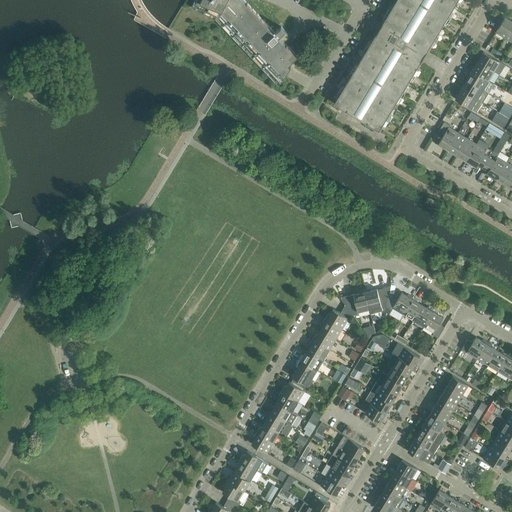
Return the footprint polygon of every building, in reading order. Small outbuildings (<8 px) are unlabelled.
[(194,0),(191,7),(192,8),(215,19),(278,85),(279,86),(285,76),(291,66),(290,65),(290,66),(289,64),(291,62),(297,56),(288,46),(282,40),(285,37),(288,34),(281,27),(275,33),(272,30),(244,0),(194,0)] [(457,0),(396,0),(379,29),(334,103),(379,130),(457,0)] [(511,20),(505,17),(495,32),(505,38),(511,26),(511,20)] [(483,52),(478,61),(494,71),(499,74),(505,65),(483,52)] [(478,61),(472,71),(489,81),(494,71),(478,61)] [(472,71),(467,80),(483,90),(489,81),(472,71)] [(461,89),(478,99),(483,90),(467,80),(461,89)] [(472,109),(478,99),(461,89),(455,99),(472,109)] [(509,118),(511,113),(511,107),(506,104),(501,113),(509,118)] [(478,121),(480,117),(471,112),(468,116),(477,122),(478,121)] [(498,125),(503,128),(507,123),(509,118),(504,115),(498,125)] [(442,137),(438,145),(447,150),(458,133),(449,127),(450,125),(444,122),(437,134),(442,137)] [(509,135),(504,132),(494,149),(499,152),(509,135)] [(457,156),(467,138),(458,133),(447,150),(457,156)] [(466,162),(477,144),(467,138),(457,156),(466,162)] [(477,144),(466,162),(476,167),(478,164),(483,167),(485,163),(493,151),(487,147),(486,150),(477,144)] [(498,154),(493,151),(485,163),(483,167),(488,171),(486,174),(496,180),(506,162),(497,156),(498,154)] [(505,185),(511,173),(511,165),(506,162),(496,180),(505,185)] [(372,290),(370,288),(365,290),(369,309),(371,314),(382,311),(381,308),(387,307),(389,294),(390,286),(377,290),(377,288),(372,290)] [(353,295),(340,298),(345,305),(353,315),(359,314),(358,312),(369,309),(365,290),(359,291),(358,293),(353,294),(353,295)] [(398,299),(389,294),(387,307),(392,310),(393,308),(403,314),(413,297),(409,294),(406,295),(402,292),(398,299)] [(419,302),(418,300),(413,297),(403,314),(413,320),(423,305),(419,302)] [(330,313),(328,314),(325,319),(342,329),(348,319),(350,320),(353,315),(345,305),(340,313),(333,309),(330,313)] [(429,307),(427,307),(423,305),(413,320),(424,326),(434,309),(429,307)] [(439,315),(438,312),(434,309),(424,326),(434,332),(432,334),(438,338),(444,328),(439,324),(443,317),(439,315)] [(322,323),(323,326),(320,330),(336,339),(342,329),(325,319),(322,323)] [(373,325),(363,328),(370,337),(372,334),(375,333),(373,325)] [(318,334),(315,335),(313,339),(330,349),(336,339),(320,330),(318,334)] [(377,339),(384,338),(383,334),(374,336),(371,340),(375,342),(377,339)] [(476,337),(473,342),(468,339),(462,349),(477,359),(488,342),(483,339),(481,340),(476,337)] [(310,344),(310,346),(308,350),(323,360),(330,349),(313,339),(310,344)] [(371,340),(367,347),(373,350),(377,343),(375,342),(371,340)] [(360,352),(364,345),(359,342),(355,349),(360,352)] [(492,347),(492,344),(488,342),(477,359),(488,365),(497,350),(492,347)] [(420,356),(404,347),(399,356),(414,366),(420,356)] [(306,354),(303,355),(300,360),(317,370),(323,360),(308,350),(306,354)] [(359,353),(353,350),(349,357),(355,360),(359,353)] [(504,352),(502,353),(497,350),(488,365),(498,371),(508,354),(504,352)] [(511,379),(511,356),(508,354),(498,371),(511,379)] [(414,366),(399,356),(393,366),(409,375),(414,366)] [(295,371),(303,375),(299,381),(310,387),(313,381),(311,380),(317,370),(300,360),(297,364),(298,367),(295,371)] [(409,375),(393,366),(388,375),(403,384),(409,375)] [(361,371),(355,368),(351,375),(357,379),(361,371)] [(337,369),(332,378),(341,383),(344,379),(346,374),(343,372),(337,369)] [(388,375),(382,372),(377,381),(397,393),(403,384),(388,375)] [(468,385),(453,376),(447,385),(462,395),(468,385)] [(348,377),(345,383),(352,388),(356,382),(348,377)] [(287,386),(284,386),(281,391),(298,401),(304,391),(306,392),(310,387),(299,381),(296,386),(289,381),(287,386)] [(397,393),(377,381),(371,390),(392,403),(397,393)] [(462,395),(447,385),(442,395),(457,404),(462,395)] [(489,385),(486,391),(492,395),(496,389),(489,385)] [(345,400),(351,391),(343,387),(338,396),(345,400)] [(392,403),(371,390),(366,399),(371,403),(386,412),(392,403)] [(278,396),(279,398),(277,402),(292,412),(298,401),(281,391),(278,396)] [(457,404),(442,395),(436,404),(451,413),(457,404)] [(487,410),(491,412),(498,401),(494,399),(487,410)] [(274,406),(272,407),(269,412),(286,422),(291,425),(297,415),(292,412),(277,402),(274,406)] [(365,412),(380,421),(386,412),(371,403),(365,412)] [(451,413),(436,404),(430,413),(446,422),(451,413)] [(485,408),(481,406),(475,415),(479,418),(485,408)] [(491,412),(487,410),(482,419),(486,422),(491,412)] [(266,416),(267,419),(264,423),(280,432),(286,422),(269,412),(266,416)] [(446,422),(430,413),(425,422),(440,432),(446,422)] [(470,424),(474,427),(479,418),(475,415),(470,424)] [(311,416),(309,421),(316,425),(319,421),(311,416)] [(308,421),(303,429),(311,434),(316,426),(308,421)] [(511,424),(506,421),(500,430),(511,437),(511,424)] [(328,426),(322,422),(316,431),(322,435),(328,426)] [(445,435),(440,432),(425,422),(419,432),(439,444),(445,435)] [(262,427),(259,427),(256,432),(273,442),(280,432),(264,423),(262,427)] [(473,434),(471,438),(476,441),(482,432),(480,431),(476,428),(473,434)] [(511,445),(511,437),(500,430),(495,439),(510,449),(511,445)] [(252,444),(267,453),(273,442),(256,432),(254,437),(254,439),(252,444)] [(322,435),(316,432),(312,438),(318,441),(322,435)] [(439,444),(419,432),(414,441),(434,453),(439,444)] [(300,434),(295,442),(300,444),(303,446),(306,441),(308,439),(300,434)] [(364,448),(344,436),(338,445),(359,457),(364,448)] [(510,449),(495,439),(489,449),(504,458),(510,449)] [(408,451),(428,463),(434,453),(414,441),(408,451)] [(458,443),(458,442),(457,442),(454,448),(459,451),(462,446),(462,445),(458,443)] [(333,454),(338,457),(353,467),(359,457),(338,445),(333,454)] [(483,458),(498,468),(504,458),(489,449),(483,458)] [(268,463),(248,450),(245,455),(243,455),(240,460),(257,470),(262,473),(268,463)] [(338,457),(333,454),(327,463),(332,467),(347,476),(353,467),(338,457)] [(455,458),(449,455),(446,460),(451,464),(455,458)] [(291,467),(295,460),(291,458),(286,465),(291,467)] [(418,469),(402,459),(397,469),(412,478),(418,469)] [(237,464),(238,467),(235,471),(250,480),(257,470),(240,460),(237,464)] [(445,473),(451,464),(444,460),(439,469),(445,473)] [(303,465),(298,462),(293,469),(298,472),(303,465)] [(326,476),(342,485),(347,476),(332,467),(326,476)] [(391,478),(406,488),(411,490),(416,481),(412,478),(397,469),(391,478)] [(281,470),(277,477),(283,481),(284,479),(287,474),(283,472),(281,470)] [(233,475),(230,476),(227,480),(244,491),(250,480),(235,471),(233,475)] [(289,475),(285,482),(291,485),(295,479),(289,475)] [(321,485),(336,495),(342,485),(326,476),(321,485)] [(385,487),(401,497),(406,488),(391,478),(385,487)] [(225,485),(225,487),(223,492),(230,496),(227,501),(237,507),(240,502),(238,501),(244,491),(227,480),(225,485)] [(279,487),(273,484),(269,491),(274,495),(279,487)] [(380,497),(395,506),(400,509),(406,500),(401,497),(385,487),(380,497)] [(423,495),(430,499),(434,492),(429,489),(427,488),(423,495)] [(439,489),(430,505),(440,510),(449,495),(439,489)] [(265,498),(270,501),(274,495),(269,491),(265,498)] [(317,492),(315,495),(327,502),(329,499),(317,492)] [(325,511),(330,504),(315,495),(309,504),(321,511),(325,511)] [(449,495),(440,510),(442,511),(451,511),(458,501),(449,495)] [(379,509),(377,511),(391,511),(395,506),(380,497),(374,506),(379,509)] [(224,506),(216,502),(214,506),(211,507),(208,511),(209,511),(231,511),(233,511),(237,507),(227,501),(224,506)] [(458,501),(451,511),(463,511),(467,506),(458,501)]
